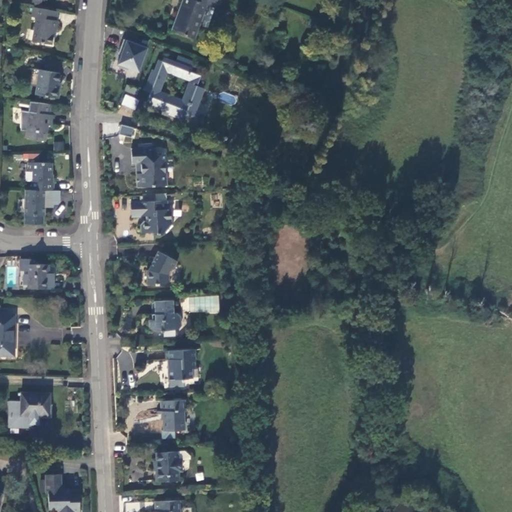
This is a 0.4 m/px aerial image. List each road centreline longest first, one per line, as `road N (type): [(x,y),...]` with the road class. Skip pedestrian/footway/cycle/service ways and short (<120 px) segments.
road 1 (track): [(85,112),(128,117),(226,150),(419,249)]
road 2 (tertiary): [(104,511),(87,243)]
road 3 (tertiary): [(87,243),(85,112),(95,0)]
